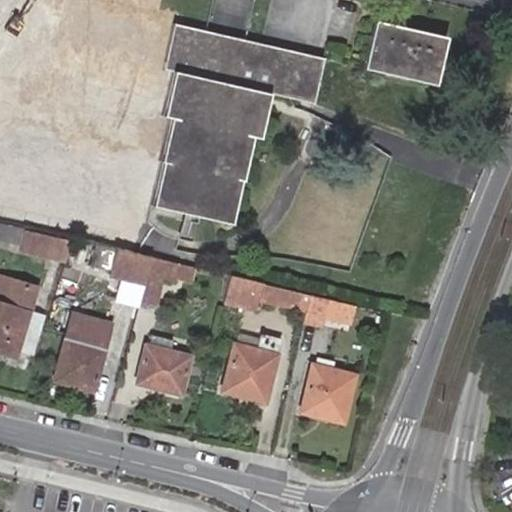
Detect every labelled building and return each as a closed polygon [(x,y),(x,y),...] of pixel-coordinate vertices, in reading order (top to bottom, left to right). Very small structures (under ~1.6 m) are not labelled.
[(164,67),(180,23),(172,21),(160,67),(164,67)] [(452,38),(380,22),(368,70),(441,87),(452,38)] [(223,33),(180,23),(164,67),(171,69),(161,114),(168,115),(158,160),(162,161),(153,204),(233,222),(243,179),(248,180),(257,136),(265,137),(275,94),(317,103),(327,57),(223,33)] [(72,238),(36,230),(0,221),(0,239),(32,247),(31,252),(65,259),(72,238)] [(151,257),(111,248),(105,275),(142,285),(151,257)] [(200,269),(151,257),(142,285),(138,299),(152,303),(156,301),(161,280),(179,284),(180,281),(196,285),(200,269)] [(36,282),(12,275),(7,292),(0,289),(0,344),(13,349),(36,282)] [(301,292),(231,276),(223,303),(254,310),(257,301),(297,310),(301,292)] [(344,302),(310,294),(305,311),(340,319),(344,302)] [(108,323),(70,312),(50,376),(88,389),(108,323)] [(256,348),(233,340),(220,385),(263,397),(278,336),(261,331),(256,348)] [(188,354),(144,342),(134,378),(178,390),(188,354)] [(351,373),(310,362),(298,406),(340,419),(351,373)]
